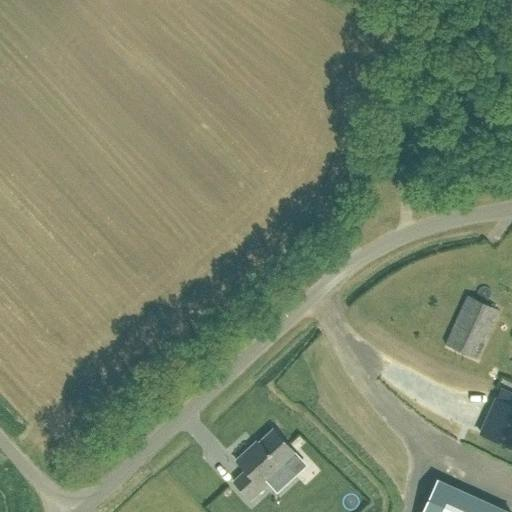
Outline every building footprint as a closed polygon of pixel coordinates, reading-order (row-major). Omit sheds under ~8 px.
[(498,310),(467,296),(402,438),(433,452),(498,310)] [(434,354),(438,343),(409,334),(406,345),(434,354)] [(511,404),(497,398),(479,434),(511,449),(511,404)] [(363,428),(354,432),(363,450),(372,446),(363,428)] [(298,456),(279,434),(252,454),(250,452),(239,461),(249,472),(240,483),(254,502),(274,485),(270,481),(298,456)] [(350,434),(341,439),(353,458),(361,452),(350,434)] [(369,479),(386,497),(393,489),(376,471),(369,479)] [(502,511),(439,483),(425,511),(502,511)]
